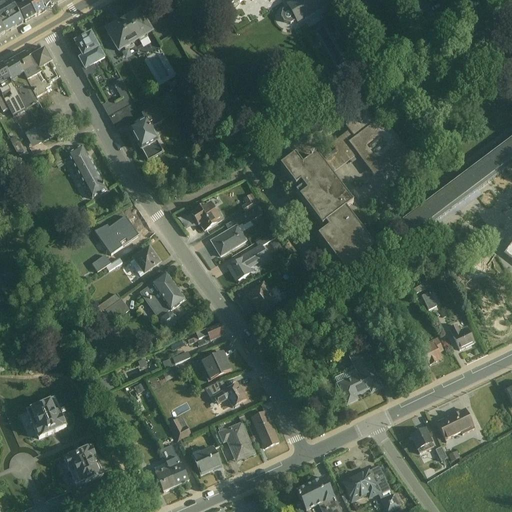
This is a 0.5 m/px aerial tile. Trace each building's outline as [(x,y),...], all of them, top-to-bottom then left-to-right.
[(24,25),(36,18),(25,0),(15,0),(10,3),(24,25)] [(45,13),(37,0),(25,0),(36,18),(45,13)] [(37,0),(45,13),(54,7),(49,0),(37,0)] [(298,26),(328,9),(323,0),(208,0),(216,13),(224,8),(227,14),(250,0),(282,0),(288,9),(283,12),(282,19),(285,24),(291,26),(296,23),(298,26)] [(24,25),(10,3),(0,9),(0,25),(6,36),(24,25)] [(117,54),(153,35),(140,11),(104,30),(117,54)] [(85,71),(106,60),(91,33),(71,44),(85,71)] [(37,74),(52,65),(46,55),(44,50),(36,55),(28,60),(37,74)] [(11,84),(23,77),(14,61),(2,67),(11,84)] [(0,89),(11,84),(2,67),(0,68),(0,89)] [(327,234),(319,240),(347,279),(380,255),(352,216),(359,211),(335,178),(359,160),(373,180),(409,154),(381,116),(374,122),(367,112),(345,128),(349,134),(331,147),(336,153),(320,165),(316,160),(302,170),(295,160),(280,171),(325,231),(327,234)] [(140,152),(157,143),(146,124),(129,133),(140,152)] [(46,132),(51,150),(62,147),(57,129),(46,132)] [(23,153),(29,149),(23,138),(16,143),(23,153)] [(511,139),(403,223),(416,240),(511,166),(511,139)] [(92,201),(106,193),(82,150),(68,158),(92,201)] [(200,236),(222,223),(211,203),(189,216),(200,236)] [(118,250),(138,236),(125,217),(106,231),(118,250)] [(221,260),(247,244),(236,228),(211,244),(221,260)] [(269,260),(261,247),(227,269),(237,285),(252,276),(250,272),(269,260)] [(144,279),(161,267),(148,249),(131,260),(144,279)] [(125,260),(121,263),(115,254),(103,263),(108,270),(111,268),(115,275),(129,266),(125,260)] [(160,321),(185,304),(166,278),(141,295),(160,321)] [(246,300),(260,318),(279,303),(265,285),(246,300)] [(117,309),(127,302),(121,295),(111,302),(117,309)] [(129,303),(121,306),(126,317),(134,313),(129,303)] [(174,336),(188,329),(182,318),(169,325),(174,336)] [(457,346),(469,340),(461,323),(449,329),(457,346)] [(200,349),(224,337),(218,325),(194,336),(200,349)] [(430,368),(442,363),(435,346),(423,351),(430,368)] [(371,395),(382,390),(364,352),(348,360),(356,376),(337,386),(347,406),(359,400),(358,398),(369,392),(371,395)] [(210,384),(232,374),(224,355),(201,365),(210,384)] [(177,359),(166,363),(174,380),(184,375),(177,359)] [(106,383),(111,393),(119,389),(114,379),(106,383)] [(232,412),(248,403),(239,386),(222,395),(232,412)] [(40,442),(66,430),(53,403),(27,415),(40,442)] [(265,453),(280,447),(266,414),(251,421),(265,453)] [(446,443),(475,431),(467,414),(439,425),(446,443)] [(158,417),(150,421),(156,434),(164,430),(158,417)] [(175,428),(183,447),(198,440),(191,421),(175,428)] [(232,466),(255,457),(242,425),(219,435),(232,466)] [(418,456),(435,449),(427,432),(411,439),(418,456)] [(77,491),(104,479),(92,451),(64,463),(77,491)] [(200,480),(222,470),(214,451),(192,461),(200,480)] [(450,451),(443,454),(449,467),(455,464),(450,451)] [(465,456),(456,460),(459,467),(468,464),(465,456)] [(177,492),(189,486),(180,466),(167,473),(177,492)] [(367,502),(380,496),(370,472),(340,485),(349,506),(366,498),(367,502)] [(177,492),(167,473),(154,479),(163,498),(177,492)] [(303,511),(310,511),(333,500),(323,480),(295,494),(303,511)]
